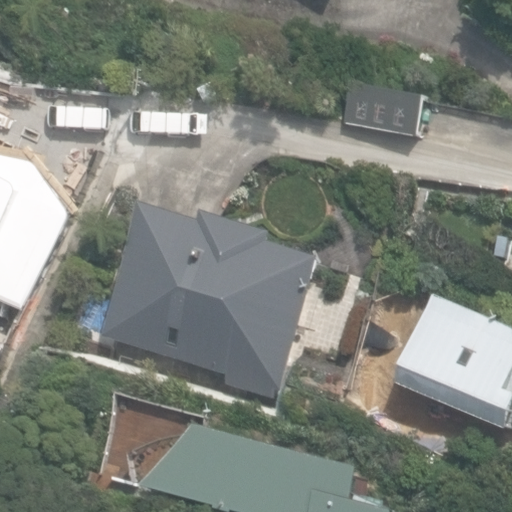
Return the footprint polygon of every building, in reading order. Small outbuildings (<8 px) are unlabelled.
[(149,0),(170,11),(175,0),(149,0)] [(116,89),(34,83),(30,129),(112,136),(116,89)] [(424,139),(431,98),(356,85),(348,126),(424,139)] [(223,382),(274,397),(276,389),(285,391),(326,257),(280,243),(283,232),(213,211),(210,221),(148,202),(108,336),(226,371),(223,382)] [(404,385),(511,431),(511,325),(442,295),(404,385)] [(0,363),(9,349),(0,344),(0,363)] [(374,473),(206,419),(135,454),(139,486),(239,511),(392,511),(364,503),(374,473)]
